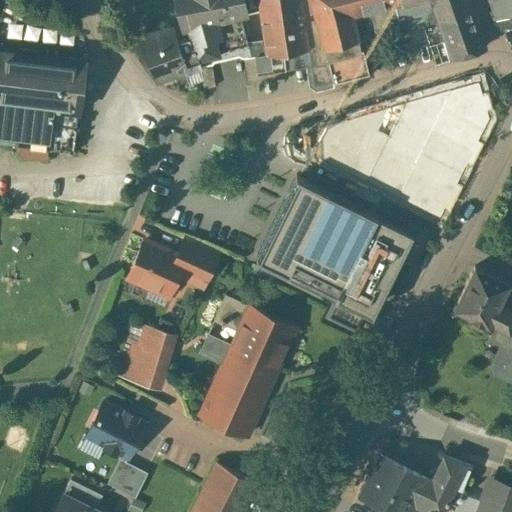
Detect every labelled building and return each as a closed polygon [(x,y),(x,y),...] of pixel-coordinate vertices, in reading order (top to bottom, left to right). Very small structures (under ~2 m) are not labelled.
[(241,0),(177,0),(183,25),(184,25),(185,27),(239,14),(244,12),(241,0)] [(306,47),(295,0),(257,0),(265,53),(283,50),(306,47)] [(295,0),(306,47),(308,60),(325,57),(332,81),(366,72),(353,18),(352,12),(357,10),(368,7),(374,30),(398,24),(392,1),(391,0),(295,0)] [(429,0),(407,0),(399,2),(398,0),(395,0),(392,1),(398,24),(399,29),(437,19),(429,0)] [(476,23),(468,0),(429,0),(437,19),(438,24),(450,56),(485,46),(476,23)] [(511,0),(488,0),(499,27),(511,22),(511,0)] [(239,14),(185,27),(189,37),(196,53),(196,54),(223,48),(246,42),(239,14)] [(450,56),(438,24),(424,28),(435,60),(450,56)] [(179,50),(171,28),(134,37),(157,78),(200,63),(196,54),(196,53),(189,37),(180,40),(183,49),(179,50)] [(85,61),(0,50),(0,99),(54,106),(79,109),(85,61)] [(265,53),(242,56),(245,82),(287,76),(283,50),(265,53)] [(325,57),(308,60),(311,79),(319,77),(320,83),(332,81),(325,57)] [(211,62),(199,64),(203,87),(214,85),(211,62)] [(487,78),(389,98),(399,145),(362,135),(342,129),(340,135),(325,130),(320,148),(354,158),(371,154),(375,172),(394,178),(400,159),(428,153),(448,159),(466,156),(462,140),(496,133),(492,114),(493,110),(487,78)] [(54,106),(0,99),(0,134),(50,141),(54,106)] [(322,289),(367,311),(408,228),(298,175),(257,257),(286,271),(322,289)] [(188,273),(182,283),(206,293),(224,251),(186,236),(178,253),(174,268),(188,273)] [(174,268),(178,253),(143,239),(126,281),(174,301),(182,283),(188,273),(174,268)] [(505,282),(474,266),(453,308),(469,315),(467,319),(482,326),(484,322),(488,324),(489,321),(507,330),(511,320),(511,310),(498,303),(507,285),(505,282)] [(322,289),(286,271),(283,277),(319,295),(322,289)] [(224,293),(214,314),(220,316),(219,319),(227,322),(228,320),(237,324),(247,303),(224,293)] [(237,324),(198,411),(247,433),(295,325),(247,303),(237,324)] [(165,330),(131,320),(115,373),(148,383),(165,330)] [(511,331),(492,373),(505,379),(511,363),(511,331)] [(123,410),(102,400),(85,433),(104,443),(103,445),(115,451),(116,449),(127,455),(144,421),(135,416),(136,414),(124,408),(123,410)] [(426,475),(379,451),(358,494),(394,511),(407,511),(413,501),(426,475)] [(472,465),(442,454),(431,477),(459,494),(472,465)] [(146,471),(124,459),(111,484),(134,496),(146,471)] [(215,460),(189,511),(238,511),(255,479),(215,460)] [(72,475),(67,485),(98,498),(103,488),(72,475)] [(431,477),(426,475),(413,501),(426,507),(426,511),(440,511),(442,508),(445,501),(446,502),(447,499),(455,503),(459,494),(431,477)] [(511,511),(511,488),(487,481),(476,511),(511,511)] [(103,511),(62,492),(52,511),(103,511)]
